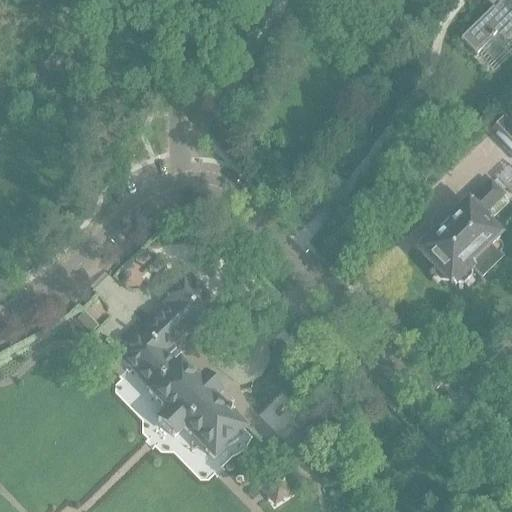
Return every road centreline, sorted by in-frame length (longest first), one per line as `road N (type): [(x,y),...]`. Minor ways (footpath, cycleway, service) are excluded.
road 1 (residential): [(511,487),(224,192),(210,185),(174,189)]
road 2 (residential): [(0,319),(68,276),(147,200),(174,189)]
road 3 (residential): [(174,189),(167,158),(219,0)]
